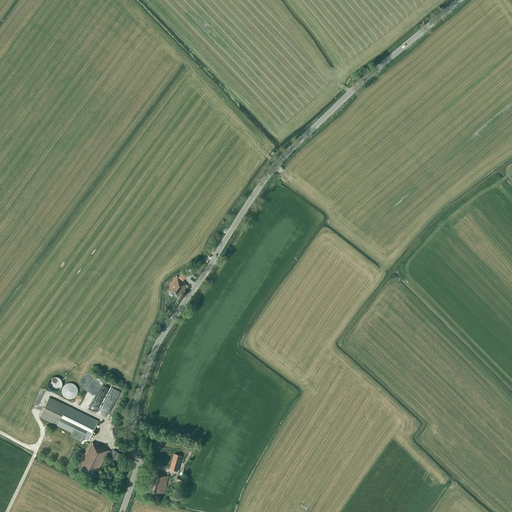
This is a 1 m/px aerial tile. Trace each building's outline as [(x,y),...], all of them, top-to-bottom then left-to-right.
[(184,282),(176,276),(167,290),(178,297),(186,285),(184,283),(184,282)] [(63,386),(62,387),(62,388),(62,389),(62,390),(62,391),(62,392),(62,393),(62,394),(62,395),(63,395),(63,396),(64,396),(64,397),(65,397),(65,398),(66,398),(67,399),(68,399),(69,399),(70,399),(71,399),(72,399),(73,398),(74,398),(75,397),(76,396),(76,395),(77,395),(77,394),(77,393),(77,392),(78,391),(77,390),(77,389),(77,388),(76,387),(76,386),(75,385),(74,384),(73,384),(72,383),(71,383),(70,383),(69,383),(68,383),(67,383),(66,384),(65,384),(64,385),(63,386)] [(102,404),(108,408),(119,390),(112,386),(102,404)] [(39,416),(56,424),(89,440),(98,422),(49,397),(39,416)] [(105,456),(109,458),(110,456),(111,455),(112,452),(96,444),(96,445),(91,443),(77,468),(94,477),(105,456)] [(118,452),(113,450),(112,452),(111,455),(110,456),(113,458),(115,459),(118,453),(118,452)] [(180,459),(174,458),(171,470),(177,471),(180,459)] [(155,473),(151,471),(147,485),(148,485),(146,492),(159,495),(159,493),(163,494),(168,476),(155,472),(155,473)]
